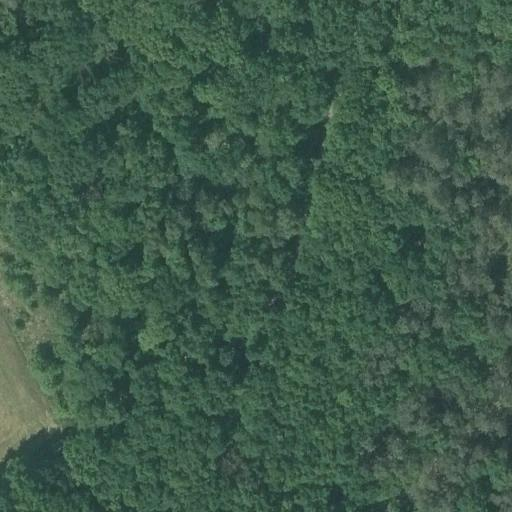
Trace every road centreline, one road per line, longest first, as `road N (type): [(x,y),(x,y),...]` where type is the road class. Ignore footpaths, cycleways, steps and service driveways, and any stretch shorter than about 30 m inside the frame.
road 1 (track): [(345,0),(269,292),(257,309)]
road 2 (track): [(257,309),(0,488)]
road 3 (track): [(257,309),(240,511)]
